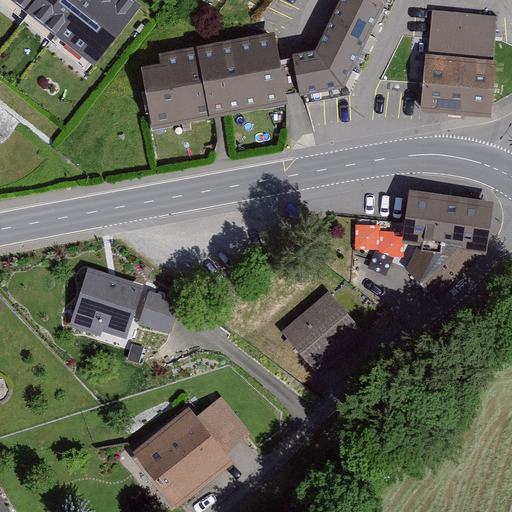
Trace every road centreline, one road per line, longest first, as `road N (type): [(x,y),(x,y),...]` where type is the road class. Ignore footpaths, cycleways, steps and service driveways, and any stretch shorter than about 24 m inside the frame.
road 1 (secondary): [(0,229),(395,158),(484,161),(509,174)]
road 2 (residential): [(511,237),(237,511)]
